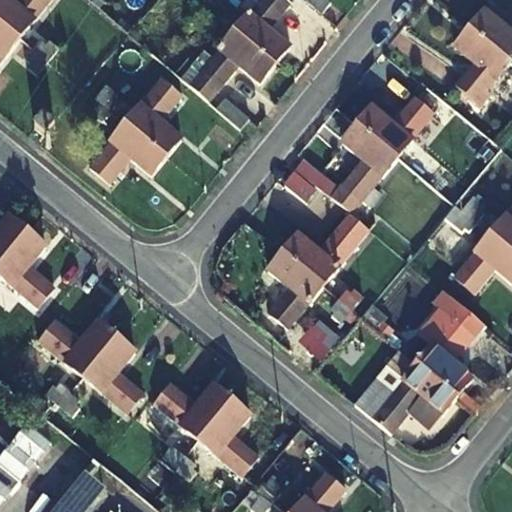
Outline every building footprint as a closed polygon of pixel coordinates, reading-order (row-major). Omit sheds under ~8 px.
[(3,0),(0,0),(0,23),(22,42),(57,0),(56,0),(22,0),(15,9),(3,0)] [(271,0),(239,39),(279,72),(293,56),(272,38),(292,14),(275,0),(271,0)] [(320,0),(301,0),(300,2),(321,19),(331,8),(320,0)] [(484,15),(469,33),(510,66),(511,67),(511,65),(511,24),(505,32),(484,15)] [(0,68),(22,42),(0,23),(0,68)] [(510,66),(469,33),(454,52),(474,68),(455,91),(480,112),(490,99),(486,96),(510,66)] [(279,72),(239,39),(195,91),(216,107),(242,75),(263,92),(279,72)] [(41,45),(35,53),(47,64),(58,51),(49,44),(45,48),(41,45)] [(35,78),(47,64),(35,53),(26,62),(31,65),(26,71),(35,78)] [(411,77),(383,64),(377,77),(405,90),(411,77)] [(164,124),(192,88),(174,73),(126,130),(169,166),(187,143),(164,124)] [(226,112),(244,126),(252,117),(235,102),(226,112)] [(372,111),(357,130),(396,162),(432,119),(413,104),(393,128),(372,111)] [(112,118),(100,107),(88,121),(97,129),(101,124),(104,127),(112,118)] [(208,127),(229,145),(239,132),(218,116),(208,127)] [(36,130),(47,140),(56,129),(50,124),(45,120),(36,130)] [(155,182),(169,166),(126,130),(92,172),(112,189),(133,163),(155,182)] [(396,162),(357,130),(342,150),(362,166),(341,193),(303,162),(294,172),(350,218),(396,162)] [(422,183),(408,172),(399,182),(404,186),(401,190),(409,197),(422,183)] [(284,189),(305,206),(313,196),(292,179),(284,189)] [(452,224),(479,249),(492,235),(480,224),(489,215),(474,200),(452,224)] [(511,215),(491,241),(511,258),(511,215)] [(370,235),(350,218),(319,256),(297,238),(282,257),(323,290),(370,235)] [(0,267),(30,233),(13,219),(0,233),(0,267)] [(46,246),(30,233),(0,267),(0,276),(37,308),(53,288),(28,268),(46,246)] [(511,288),(511,258),(491,241),(454,285),(473,301),(495,275),(511,288)] [(323,290),(282,257),(266,275),(287,294),(266,320),(285,336),(323,290)] [(71,292),(88,270),(77,262),(59,282),(71,292)] [(344,291),(336,301),(350,312),(361,298),(352,291),(348,294),(344,291)] [(339,325),(350,312),(336,301),(328,310),(332,313),(329,318),(339,325)] [(449,329),(417,368),(457,401),(474,381),(454,364),(482,331),(462,314),(460,316),(445,304),(435,317),(449,329)] [(35,348),(79,385),(113,345),(96,330),(78,351),(52,329),(35,348)] [(511,334),(506,329),(497,340),(511,352),(511,334)] [(149,356),(160,365),(179,342),(168,333),(149,356)] [(327,337),(308,360),(318,368),(338,346),(327,337)] [(131,360),(113,345),(79,385),(122,421),(139,400),(114,381),(131,360)] [(442,419),(457,401),(417,368),(386,406),(370,392),(360,405),(376,419),(375,420),(392,433),(399,426),(400,427),(412,412),(433,429),(442,419)] [(157,408),(199,443),(234,402),(216,387),(198,409),(173,389),(157,408)] [(45,400),(58,411),(68,399),(58,392),(55,396),(51,393),(45,400)] [(77,407),(68,399),(58,411),(71,422),(77,415),(73,411),(77,407)] [(251,417),(234,402),(199,443),(226,466),(219,475),(234,488),(258,459),(234,438),(251,417)] [(88,431),(108,448),(116,439),(96,422),(88,431)] [(0,461),(0,511),(1,511),(51,451),(26,430),(0,461)] [(280,464),(291,473),(310,450),(299,441),(280,464)] [(171,476),(186,459),(180,454),(165,470),(171,476)] [(333,469),(297,511),(329,511),(352,485),(333,469)] [(273,486),(261,500),(275,511),(283,502),(278,497),(281,493),(273,486)] [(233,511),(239,505),(227,495),(212,511),(233,511)]
